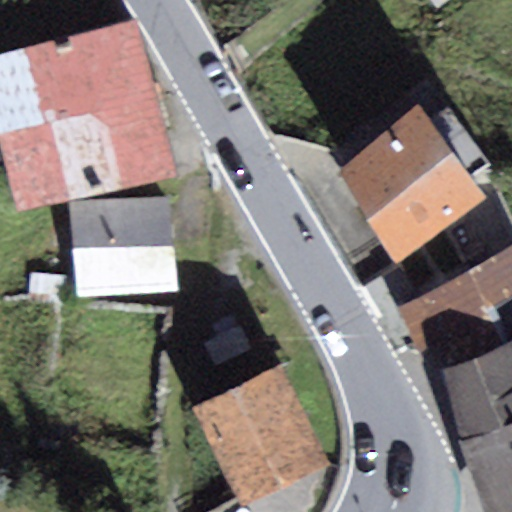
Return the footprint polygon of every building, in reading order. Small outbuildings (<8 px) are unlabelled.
[(132,11),(0,48),(0,137),(16,202),(176,164),(132,11)] [(417,95),(340,159),(393,249),(486,189),(417,95)] [(169,187),(69,197),(78,294),(178,284),(169,187)] [(511,335),(511,237),(395,306),(415,348),(435,341),(443,368),(511,335)] [(511,511),(511,335),(443,368),(511,511)] [(283,367),(203,406),(246,492),(326,452),(283,367)]
